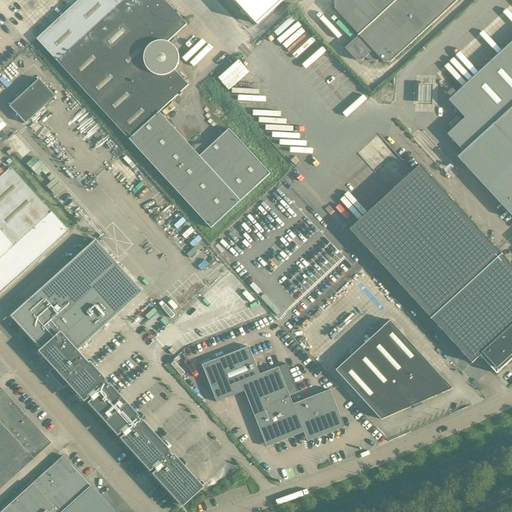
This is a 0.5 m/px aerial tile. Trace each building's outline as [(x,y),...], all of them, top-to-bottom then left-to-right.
[(79,0),(37,39),(129,139),(211,228),(270,174),(229,129),(209,148),(206,146),(204,144),(201,144),(198,144),(195,145),(192,146),(191,147),(159,112),(189,85),(175,70),(176,68),(178,65),(179,61),(179,57),(178,54),(177,50),(175,48),(173,45),(171,43),(168,42),(187,24),(165,0),(79,0)] [(234,0),(258,26),(285,0),(234,0)] [(335,0),(333,2),(334,10),(358,35),(344,48),(356,61),(360,61),(365,57),(368,61),(376,62),(380,58),(383,62),(390,63),(458,0),(335,0)] [(465,118),(448,134),(465,152),(459,158),(511,215),(511,42),(461,89),(449,100),(465,118)] [(38,79),(9,106),(24,123),(54,96),(38,79)] [(432,88),(418,88),(418,107),(432,107),(432,88)] [(511,265),(421,165),(350,230),(472,364),(480,356),(497,374),(511,360),(511,265)] [(370,166),(356,178),(375,199),(389,186),(370,166)] [(9,167),(0,175),(0,292),(68,232),(9,167)] [(94,240),(9,316),(40,351),(37,354),(42,360),(45,357),(56,369),(53,372),(59,378),(65,385),(68,382),(79,393),(75,396),(81,402),(87,396),(91,401),(88,404),(116,435),(119,432),(123,437),(120,439),(148,470),(151,468),(155,472),(152,475),(181,506),(205,483),(203,484),(200,480),(196,484),(87,363),(86,364),(79,357),(75,352),(141,292),(94,240)] [(364,345),(336,371),(381,420),(413,406),(414,409),(422,405),(421,403),(452,389),(426,360),(400,384),(364,345)] [(249,347),(202,365),(217,403),(245,392),(267,448),(304,433),(308,442),(345,427),(330,390),(293,405),(279,367),(260,375),(249,347)] [(0,389),(0,487),(49,443),(0,389)] [(63,456),(0,511),(111,511),(112,511),(63,456)]
